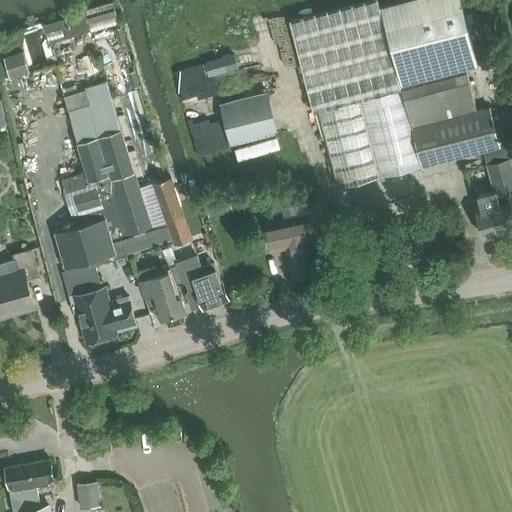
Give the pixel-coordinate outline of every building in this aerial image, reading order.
[(113,0),(85,9),(89,22),(117,14),(113,0)] [(368,0),(290,20),(313,111),(320,109),(340,187),(485,149),(496,190),(480,194),(484,208),(478,209),(485,236),(511,228),(511,200),(509,188),(511,187),(511,159),(511,158),(511,145),(511,140),(501,143),(491,106),(478,109),(467,67),(479,64),(462,0),(400,0),(379,5),(377,0),(368,0)] [(85,9),(42,23),(47,38),(55,37),(56,40),(88,31),(87,26),(90,25),(89,22),(85,9)] [(121,26),(117,28),(121,44),(126,43),(121,26)] [(31,70),(24,50),(5,55),(11,77),(31,70)] [(238,53),(209,60),(212,72),(241,64),(238,53)] [(134,71),(130,72),(134,88),(139,87),(134,71)] [(84,90),(64,96),(78,141),(79,141),(122,127),(108,81),(100,84),(92,86),(84,89),(84,90)] [(267,91),(220,103),(231,144),(278,132),(267,91)] [(67,270),(64,271),(75,311),(79,310),(88,342),(120,333),(119,328),(137,322),(130,294),(112,299),(106,285),(103,286),(95,259),(117,252),(113,241),(168,224),(153,182),(140,186),(122,127),(79,141),(89,171),(63,178),(67,191),(66,192),(73,217),(74,216),(76,224),(56,230),(67,270)] [(193,237),(180,202),(171,176),(153,182),(175,245),(193,239),(193,237)] [(232,205),(231,197),(207,202),(210,215),(227,212),(232,205)] [(287,248),(294,277),(317,272),(310,242),(319,240),(313,213),(266,224),(272,251),(287,248)] [(172,247),(164,250),(167,258),(175,255),(172,247)] [(28,278),(40,274),(33,248),(14,253),(15,259),(2,262),(0,265),(0,316),(36,306),(28,278)] [(205,307),(229,299),(216,260),(202,265),(198,254),(177,262),(177,264),(184,281),(185,283),(195,279),(205,307)] [(176,283),(184,281),(177,264),(171,266),(176,283)] [(155,266),(138,271),(145,295),(156,292),(163,318),(187,311),(181,293),(177,294),(170,270),(158,274),(155,266)] [(18,511),(53,511),(51,505),(42,507),(38,481),(55,478),(51,456),(6,464),(14,511),(17,511),(19,511),(18,511)] [(79,483),(82,508),(100,506),(97,480),(79,483)]
